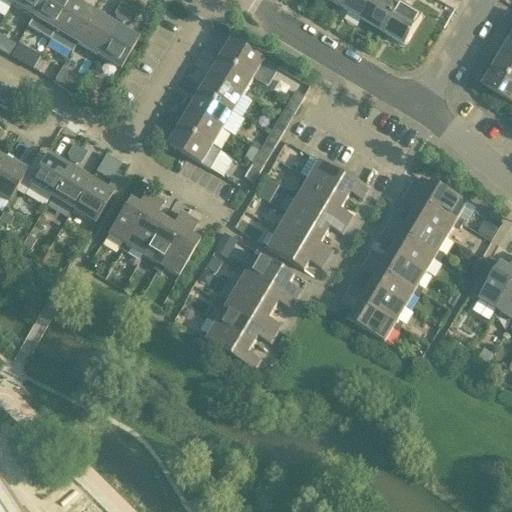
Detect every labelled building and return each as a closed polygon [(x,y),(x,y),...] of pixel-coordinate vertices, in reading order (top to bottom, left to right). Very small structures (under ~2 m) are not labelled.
[(34,17),(43,0),(14,0),(12,4),(34,17)] [(55,30),(73,0),(43,0),(34,17),(55,30)] [(77,43),(96,12),(75,0),(73,0),(55,30),(77,43)] [(325,0),(340,9),(345,0),(325,0)] [(361,22),(374,0),(345,0),(340,9),(361,22)] [(383,35),(401,6),(390,0),(374,0),(361,22),(383,35)] [(115,21),(119,23),(127,8),(120,4),(114,14),(115,21)] [(401,6),(383,35),(405,48),(423,19),(401,6)] [(135,13),(127,8),(119,23),(122,25),(128,23),(135,13)] [(99,56),(117,25),(96,12),(77,43),(99,56)] [(500,27),(508,31),(511,23),(511,21),(506,17),(500,27)] [(117,25),(99,56),(121,69),(140,38),(117,25)] [(508,31),(500,27),(495,36),(502,40),(508,31)] [(511,38),(503,52),(511,57),(511,38)] [(0,52),(8,57),(15,46),(3,39),(0,44),(0,52)] [(221,58),(255,78),(265,60),(232,40),(221,58)] [(17,44),(9,58),(31,71),(39,57),(17,44)] [(480,62),(487,66),(493,56),(485,52),(480,62)] [(493,70),(511,81),(511,57),(503,52),(493,70)] [(32,71),(53,83),(58,75),(61,71),(40,58),(32,71)] [(211,75),(244,95),(255,78),(221,58),(211,75)] [(487,66),(480,62),(474,70),(482,74),(487,66)] [(511,81),(493,70),(482,88),(511,105),(511,81)] [(58,75),(53,83),(63,89),(64,88),(68,81),(58,75)] [(201,92),(234,112),(244,95),(211,75),(201,92)] [(87,102),(97,109),(103,99),(104,98),(93,91),(87,102)] [(190,110),(223,129),(224,129),(234,112),(201,92),(190,110)] [(302,106),(306,99),(296,93),(292,100),(302,106)] [(302,106),(292,100),(286,111),(295,116),(302,106)] [(180,127),(184,129),(213,146),(224,129),(223,129),(190,110),(180,127)] [(212,170),(222,154),(212,148),(213,146),(184,129),(180,127),(169,145),(212,170)] [(281,140),(286,133),(276,127),(272,134),(281,140)] [(281,140),(272,134),(265,145),(275,150),(281,140)] [(68,162),(72,164),(80,150),(73,146),(67,156),(68,162)] [(88,154),(80,150),(72,164),(75,166),(81,165),(88,154)] [(29,170),(38,155),(30,151),(24,161),(26,167),(29,170)] [(50,197),(69,166),(48,153),(29,184),(50,197)] [(4,159),(0,166),(0,198),(8,203),(27,172),(4,159)] [(260,174),(265,167),(255,161),(251,169),(260,174)] [(315,161),(312,165),(316,168),(310,179),(346,201),(351,192),(364,199),(369,190),(320,161),(319,163),(315,161)] [(72,211),(91,179),(69,166),(50,197),(72,211)] [(260,174),(251,169),(245,179),(254,185),(260,174)] [(116,191),(125,176),(117,172),(111,182),(112,188),(116,191)] [(91,179),(72,211),(94,224),(113,193),(91,179)] [(301,194),(297,192),(295,194),(348,225),(353,216),(341,209),(346,201),(310,179),(301,194)] [(465,222),(460,219),(469,206),(433,184),(427,193),(415,186),(409,195),(463,227),(465,222)] [(122,244),(118,251),(122,253),(154,198),(145,193),(138,205),(129,199),(107,235),(122,244)] [(292,200),(296,202),(289,214),(325,235),(331,226),(343,233),(348,225),(295,194),(292,200)] [(455,227),(460,230),(463,227),(409,195),(404,203),(416,211),(411,219),(447,241),(455,227)] [(126,255),(130,249),(143,257),(164,220),(155,215),(162,203),(154,198),(122,253),(126,255)] [(0,222),(8,227),(13,219),(3,213),(0,217),(0,222)] [(156,265),(152,271),(156,273),(189,218),(180,213),(173,225),(164,220),(143,257),(156,265)] [(280,228),(276,226),(275,229),(327,259),(332,251),(320,243),(325,235),(289,214),(280,228)] [(161,276),(164,269),(177,277),(199,240),(190,235),(197,223),(189,218),(156,273),(161,276)] [(445,257),(440,253),(447,241),(411,219),(406,228),(394,220),(389,229),(442,261),(445,257)] [(485,223),(478,236),(490,243),(497,230),(485,223)] [(272,234),(276,236),(268,249),(304,270),(310,261),(322,269),(327,259),(275,229),(272,234)] [(435,262),(440,265),(442,261),(389,229),(383,238),(395,245),(391,253),(427,275),(435,262)] [(227,258),(236,242),(224,235),(215,251),(227,258)] [(36,242),(29,238),(22,249),(29,253),(36,242)] [(250,269),(245,266),(244,268),(297,300),(302,291),(289,284),(295,274),(259,253),(250,269)] [(424,291),(419,288),(427,275),(391,253),(385,262),(373,255),(368,263),(422,295),(424,291)] [(216,275),(225,261),(213,254),(205,268),(216,275)] [(101,266),(92,261),(88,269),(96,274),(101,266)] [(414,296),(419,299),(422,295),(368,263),(363,272),(375,279),(370,288),(406,309),(414,296)] [(493,317),(511,285),(511,266),(510,271),(500,265),(493,276),(484,271),(469,295),(492,309),(489,315),(493,317)] [(240,274),(245,277),(238,289),(274,310),(279,301),(292,308),(297,300),(244,268),(240,274)] [(511,321),(511,285),(493,317),(497,320),(500,314),(511,321)] [(404,326),(398,322),(406,309),(370,288),(365,296),(353,289),(348,298),(402,330),(404,326)] [(229,303),(225,301),(223,303),(276,334),(281,325),(269,318),(274,310),(238,289),(229,303)] [(394,330),(400,333),(402,330),(348,298),(342,307),(354,314),(349,323),(385,344),(394,330)] [(220,309),(224,311),(217,323),(253,344),(258,336),(270,343),(276,334),(223,303),(220,309)] [(204,335),(202,339),(254,370),(261,360),(248,352),(253,344),(217,323),(209,337),(204,335)] [(493,355),(484,350),(479,359),(488,364),(493,355)] [(3,428),(0,430),(0,444),(9,438),(3,428)] [(0,511),(20,511),(0,481),(0,511)]
